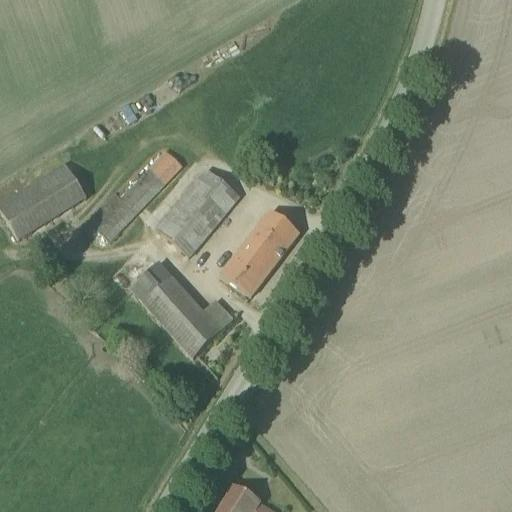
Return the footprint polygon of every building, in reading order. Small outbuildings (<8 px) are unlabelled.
[(114,194),(88,223),(112,245),(183,167),(166,151),(121,200),(114,194)] [(0,212),(21,244),(90,200),(67,164),(0,207),(0,212)] [(208,175),(187,200),(158,234),(189,261),(219,226),(240,201),(208,175)] [(268,271),(271,274),(299,238),(270,215),(245,248),(266,263),(268,271)] [(266,263),(245,248),(221,279),(250,301),(271,274),(268,271),(266,263)] [(214,305),(202,316),(158,267),(131,293),(193,363),(233,323),(214,305)] [(233,491),(220,511),(255,511),(259,506),(233,491)]
